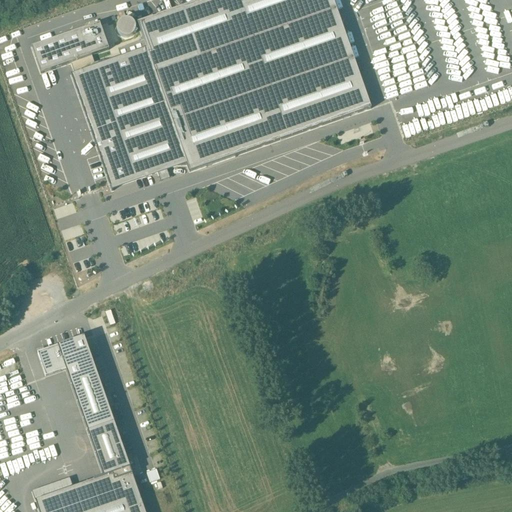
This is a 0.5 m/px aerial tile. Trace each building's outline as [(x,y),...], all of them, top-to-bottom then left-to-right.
[(206,0),(137,24),(146,51),(185,165),(188,172),(370,109),(332,0),(206,0)] [(117,26),(124,40),(139,33),(133,19),(117,26)] [(111,51),(103,25),(33,47),(41,73),(111,51)] [(146,51),(71,77),(110,191),(185,165),(146,51)] [(82,336),(36,353),(44,375),(64,368),(87,431),(113,421),(82,336)] [(113,421),(87,431),(103,478),(129,469),(113,421)] [(144,511),(129,469),(103,478),(35,502),(38,511),(144,511)] [(157,471),(148,474),(151,484),(161,480),(157,471)]
